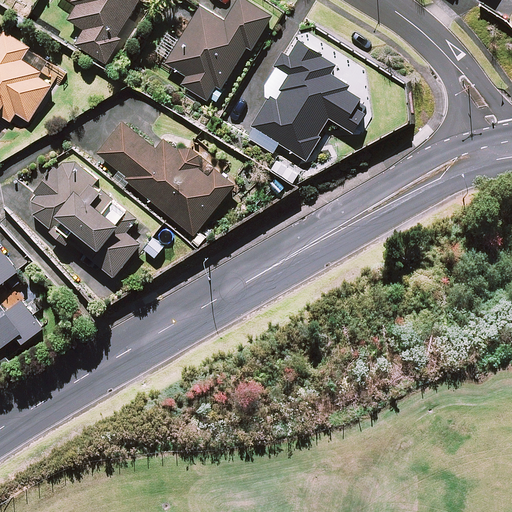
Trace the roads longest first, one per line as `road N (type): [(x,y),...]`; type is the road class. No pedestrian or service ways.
road 1 (tertiary): [(0,428),(233,290),(500,151)]
road 2 (residential): [(500,151),(488,109),(457,63),(427,32),(376,0)]
